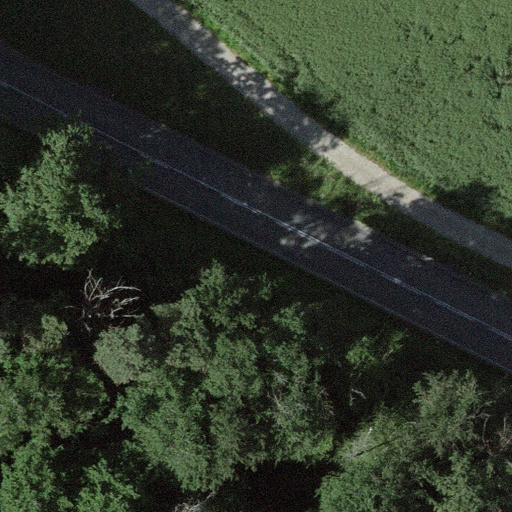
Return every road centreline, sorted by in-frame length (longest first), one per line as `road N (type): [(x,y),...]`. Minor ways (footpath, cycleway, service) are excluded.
road 1 (tertiary): [(0,81),(511,335)]
road 2 (track): [(153,0),(338,153),(407,200),(511,251)]
